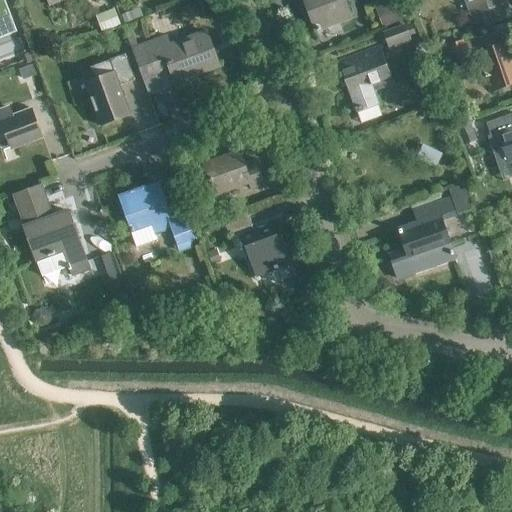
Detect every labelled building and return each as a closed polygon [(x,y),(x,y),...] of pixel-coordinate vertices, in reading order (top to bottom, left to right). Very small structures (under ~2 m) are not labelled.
[(0,0),(0,38),(16,32),(4,0),(0,0)] [(303,0),(315,32),(352,19),(344,0),(303,0)] [(485,26),(511,17),(506,1),(502,2),(500,0),(468,0),(473,14),(480,11),(485,26)] [(374,8),(382,29),(403,21),(395,1),(374,8)] [(413,34),(409,23),(384,33),(389,46),(402,41),(405,48),(412,45),(409,36),(413,34)] [(194,76),(219,67),(206,32),(181,41),(182,44),(170,48),(166,35),(131,48),(142,78),(168,68),(175,86),(195,79),(194,76)] [(490,35),(468,43),(465,36),(443,44),(451,71),(474,62),(472,56),(477,54),(490,91),(511,83),(511,53),(508,43),(494,48),(490,35)] [(380,47),(339,62),(362,123),(383,115),(372,85),(379,82),(381,88),(393,83),(380,47)] [(114,73),(84,84),(100,126),(130,115),(119,86),(134,81),(124,55),(109,60),(114,73)] [(0,121),(10,148),(40,136),(30,110),(12,117),(9,109),(0,112),(0,121)] [(511,114),(486,123),(490,135),(487,137),(493,153),(503,149),(508,165),(511,163),(511,114)] [(253,190),(264,185),(255,160),(243,164),(239,152),(204,165),(215,195),(250,182),(253,190)] [(152,226),(155,235),(171,230),(177,247),(198,239),(189,213),(172,219),(158,182),(117,196),(131,234),(152,226)] [(70,276),(89,269),(68,211),(52,217),(41,186),(14,196),(25,226),(23,227),(35,260),(61,251),(70,276)] [(462,187),(450,191),(458,214),(470,209),(462,187)] [(442,220),(455,215),(450,200),(421,210),(425,221),(399,230),(411,263),(452,248),(442,220)] [(228,234),(252,226),(248,214),(224,223),(228,234)] [(255,276),(287,265),(273,225),(241,236),(255,276)]
